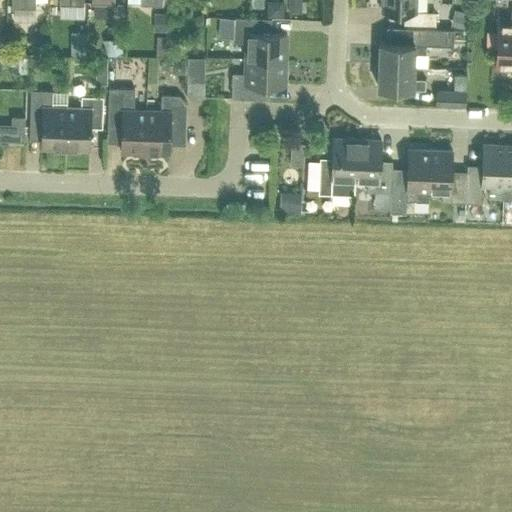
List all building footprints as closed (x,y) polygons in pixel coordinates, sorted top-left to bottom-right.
[(416,0),(380,0),(381,10),(410,11),(410,23),(434,23),(435,11),(416,10),(416,0)] [(511,0),(511,18),(497,18),(495,66),(511,67),(511,0)] [(246,41),(245,56),(285,58),(286,32),(271,31),(271,17),(234,16),(233,41),(246,41)] [(378,63),(414,65),(414,53),(426,53),(426,43),(453,44),(453,28),(408,26),(407,41),(379,40),(378,63)] [(285,84),(285,58),(245,56),(245,72),(232,71),(231,96),(269,97),(269,83),(285,84)] [(414,65),(378,63),(378,86),(425,88),(425,77),(413,77),(414,65)] [(464,105),(465,89),(466,75),(455,75),(454,89),(436,88),(435,103),(464,105)] [(187,79),(186,95),(203,95),(203,79),(187,79)] [(144,149),(146,108),(133,107),(134,87),(109,86),(107,122),(121,122),(120,151),(133,151),(133,148),(144,149)] [(65,146),(66,105),(52,105),(52,89),(31,88),(30,118),(41,119),(40,145),(65,146)] [(146,108),(144,149),(156,149),(156,152),(169,152),(169,127),(185,127),(186,100),(178,93),(160,92),(160,108),(146,108)] [(81,106),(66,105),(65,146),(89,147),(90,121),(102,121),(102,95),(81,95),(81,106)] [(12,141),(24,142),(25,117),(13,116),(13,122),(0,121),(0,138),(12,139),(12,141)] [(355,178),(356,137),(332,136),(331,157),(319,157),(318,192),(330,193),(354,194),(355,178)] [(381,138),(356,137),(355,178),(367,178),(367,189),(390,191),(391,173),(392,159),(380,159),(381,138)] [(503,184),(504,144),(482,143),(481,183),(503,184)] [(511,143),(504,144),(503,184),(502,198),(511,198),(511,143)] [(428,189),(429,148),(407,148),(406,174),(391,173),(390,191),(390,211),(405,211),(406,199),(415,199),(428,200),(428,189)] [(429,148),(428,189),(440,189),(440,200),(465,201),(466,170),(451,169),(452,149),(429,148)]
